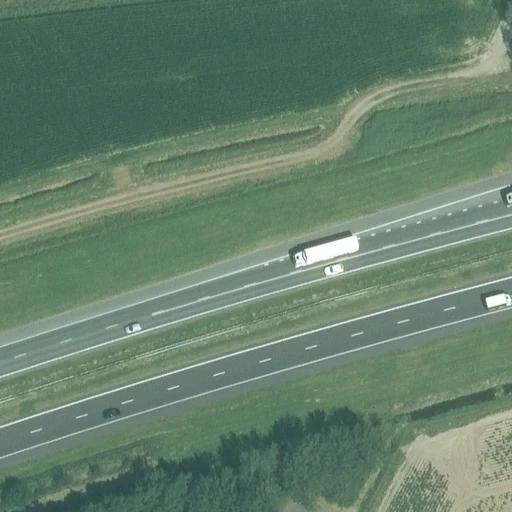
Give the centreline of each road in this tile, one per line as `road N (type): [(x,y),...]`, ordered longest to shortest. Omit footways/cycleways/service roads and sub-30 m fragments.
road 1 (track): [(0,245),(334,152),(362,114),(393,96),(474,80),(502,69),(511,50)]
road 2 (motorway): [(0,449),(511,292)]
road 3 (motorway): [(511,217),(362,256),(0,372)]
